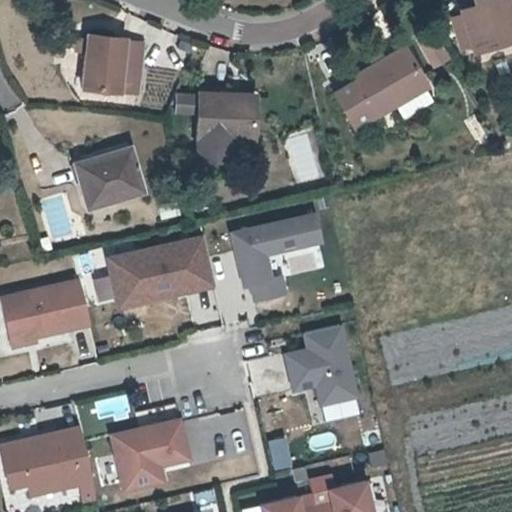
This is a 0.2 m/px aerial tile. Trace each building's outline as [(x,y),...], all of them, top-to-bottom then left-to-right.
[(511,0),(486,0),(488,5),(471,9),(483,49),(511,39),(511,0)] [(135,43),(135,40),(100,34),(91,81),(144,90),(154,46),(135,43)] [(365,76),(368,81),(388,110),(441,78),(419,45),(365,76)] [(343,90),(346,95),(364,84),(360,79),(343,90)] [(364,84),(383,113),(388,110),(368,81),(364,84)] [(364,84),(346,95),(365,124),(383,113),(364,84)] [(206,156),(224,157),(225,135),(243,136),(263,137),(265,97),(208,95),(208,99),(208,114),(207,135),(206,156)] [(208,99),(186,98),(185,113),(208,114),(208,99)] [(224,157),(242,158),(243,136),(225,135),(224,157)] [(96,206),(152,191),(139,147),(84,161),(96,206)] [(315,212),(228,233),(241,287),(248,285),(252,302),(288,294),(283,273),(272,276),(267,256),(323,242),(315,212)] [(202,234),(105,256),(117,310),(214,288),(202,234)] [(78,277),(0,295),(0,298),(11,348),(38,342),(36,337),(89,325),(78,277)] [(357,399),(340,324),(304,333),(307,349),(284,354),(293,393),(314,389),(318,408),(357,399)] [(179,416),(108,432),(122,491),(166,481),(162,466),(189,460),(179,416)] [(78,424),(0,440),(0,454),(7,487),(25,483),(28,496),(78,486),(81,499),(94,496),(78,424)] [(310,492),(260,503),(262,511),(373,511),(366,478),(337,484),(334,472),(307,478),(310,492)]
